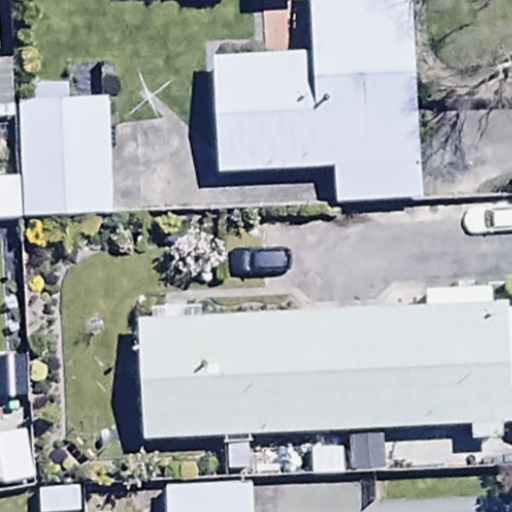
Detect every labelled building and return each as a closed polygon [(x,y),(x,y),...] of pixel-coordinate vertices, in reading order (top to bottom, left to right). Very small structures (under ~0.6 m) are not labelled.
[(421,209),(409,0),(310,0),(314,56),(209,62),(216,174),(332,167),(335,214),(421,209)] [(0,120),(13,121),(12,61),(0,61),(0,120)] [(108,100),(16,106),(23,223),(115,218),(108,100)] [(16,183),(0,182),(0,222),(16,222),(16,183)] [(141,316),(145,439),(470,428),(470,440),(502,439),(501,423),(511,423),(511,382),(511,377),(511,376),(511,304),(491,305),(490,288),(426,290),(427,307),(141,316)] [(0,435),(0,486),(23,483),(15,433),(0,435)] [(256,511),(255,484),(167,489),(168,511),(256,511)]
